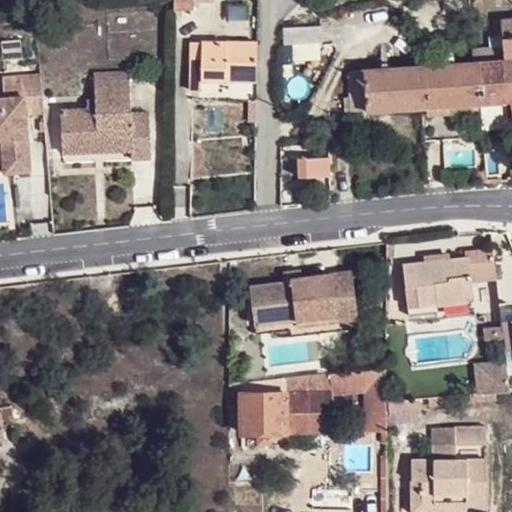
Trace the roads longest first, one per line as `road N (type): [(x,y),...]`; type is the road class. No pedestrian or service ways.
road 1 (residential): [(0,255),(511,209)]
road 2 (residential): [(399,511),(399,446),(420,423),(465,415)]
